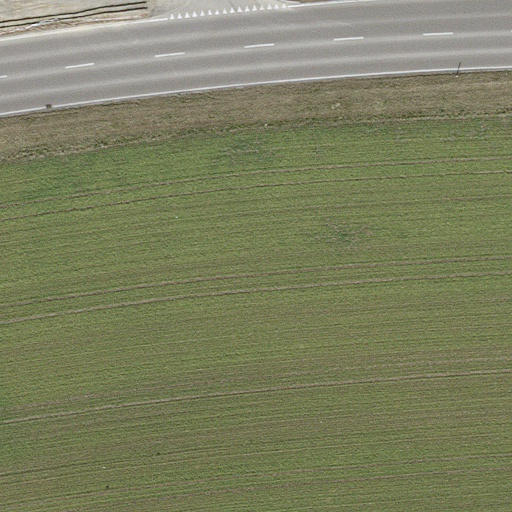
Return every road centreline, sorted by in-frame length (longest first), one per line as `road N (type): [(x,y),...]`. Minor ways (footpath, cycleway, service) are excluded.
road 1 (primary): [(511,31),(231,49),(0,80)]
road 2 (track): [(511,96),(296,105),(0,138)]
